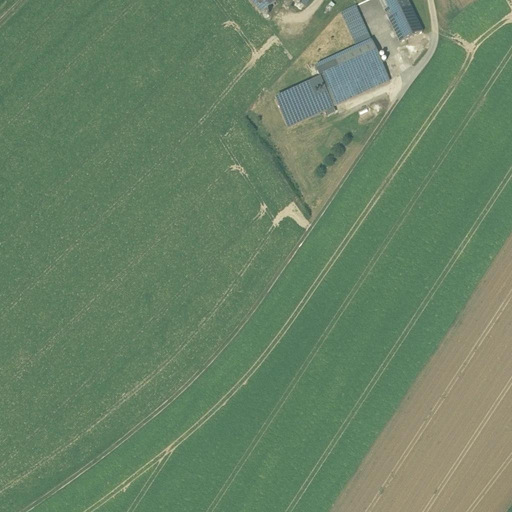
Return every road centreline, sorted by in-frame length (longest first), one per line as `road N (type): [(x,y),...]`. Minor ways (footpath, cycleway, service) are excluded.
road 1 (track): [(23,511),(84,472),(244,323),(391,109)]
road 2 (track): [(429,0),(435,38),(391,109)]
